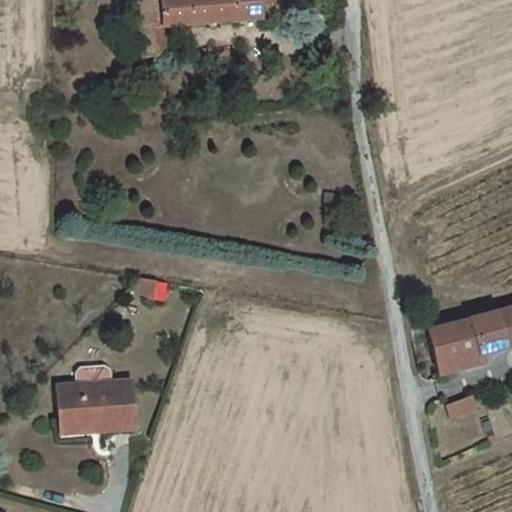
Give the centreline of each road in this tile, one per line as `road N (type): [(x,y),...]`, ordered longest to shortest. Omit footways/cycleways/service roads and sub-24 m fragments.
road 1 (residential): [(349,0),(355,103),(431,511)]
road 2 (track): [(377,214),(511,149)]
